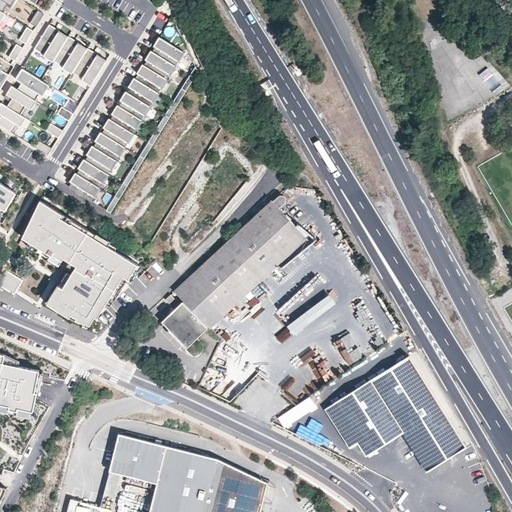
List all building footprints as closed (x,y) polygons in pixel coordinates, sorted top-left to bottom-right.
[(0,0),(0,7),(4,10),(9,1),(9,0),(0,0)] [(38,12),(30,24),(36,28),(44,16),(38,12)] [(53,60),(67,38),(58,32),(58,33),(55,36),(52,34),(54,30),(56,29),(49,24),(34,49),(44,55),(43,56),(53,62),(53,60)] [(175,36),(176,27),(166,25),(164,34),(175,36)] [(27,29),(19,42),(26,46),(33,33),(27,29)] [(73,72),(87,50),(77,44),(75,48),(72,46),(74,42),(75,41),(68,36),(67,38),(53,60),(63,66),(62,68),(72,73),(73,72)] [(154,46),(156,47),(158,43),(160,45),(163,40),(159,37),(154,46)] [(155,53),(175,66),(178,61),(184,52),(163,40),(160,45),(158,43),(156,47),(153,52),(155,53)] [(16,44),(9,57),(15,61),(23,48),(16,44)] [(91,85),(106,61),(96,55),(96,56),(94,60),(91,58),(93,54),(94,52),(87,48),(87,50),(73,72),(82,78),(82,80),(91,85)] [(175,66),(155,53),(152,58),(149,57),(147,60),(144,65),(146,66),(167,79),(170,75),(175,66)] [(0,63),(0,88),(2,89),(10,75),(2,70),(4,66),(0,63)] [(167,79),(146,66),(143,71),(141,70),(138,74),(136,79),(138,80),(159,93),(161,88),(167,79)] [(478,73),(494,93),(502,86),(486,67),(478,73)] [(47,84),(22,69),(17,78),(23,81),(18,90),(32,98),(37,90),(41,93),(47,84)] [(186,91),(194,77),(190,75),(181,88),(186,91)] [(159,93),(138,80),(135,85),(133,84),(130,88),(127,92),(130,94),(150,106),(153,102),(159,93)] [(18,90),(11,86),(6,94),(12,98),(7,106),(20,115),(26,106),(30,109),(36,101),(32,98),(18,90)] [(177,104),(186,91),(181,88),(173,102),(177,104)] [(150,106),(130,94),(127,98),(124,97),(122,101),(119,106),(121,107),(142,120),(144,115),(150,106)] [(169,118),(177,104),(173,102),(165,115),(169,118)] [(20,126),(25,118),(20,115),(7,106),(1,103),(0,104),(0,114),(2,115),(0,117),(0,125),(10,132),(15,123),(20,126)] [(62,106),(58,113),(70,120),(74,113),(62,106)] [(142,120),(121,107),(118,112),(116,111),(113,115),(111,119),(113,121),(133,133),(136,129),(142,120)] [(161,131),(169,118),(165,115),(156,129),(161,131)] [(133,133),(113,121),(110,126),(108,124),(105,128),(102,133),(105,134),(125,147),(128,142),(133,133)] [(51,122),(47,130),(59,137),(64,130),(51,122)] [(152,145),(161,131),(156,129),(148,142),(152,145)] [(125,147),(105,134),(102,139),(99,138),(96,142),(94,146),(96,148),(117,160),(119,156),(125,147)] [(40,140),(36,148),(48,155),(52,148),(40,140)] [(144,158),(152,145),(148,142),(140,156),(144,158)] [(117,160),(96,148),(93,153),(91,151),(88,155),(85,160),(88,161),(108,174),(111,170),(117,160)] [(140,156),(131,169),(136,172),(144,158),(140,156)] [(108,174),(88,161),(85,166),(82,165),(80,169),(77,174),(79,175),(100,188),(103,183),(108,174)] [(127,186),(136,172),(131,169),(123,183),(127,186)] [(94,197),(100,188),(79,175),(76,180),(74,178),(71,182),(69,187),(91,201),(94,197)] [(0,206),(4,208),(15,191),(0,181),(0,206)] [(123,183),(114,197),(119,199),(127,186),(123,183)] [(185,300),(168,316),(172,320),(168,324),(188,345),(209,326),(211,327),(307,237),(279,208),(286,201),(287,200),(286,198),(286,197),(285,196),(284,196),(283,195),(281,195),(274,202),(272,200),(176,290),(185,300)] [(111,213),(119,199),(114,197),(106,210),(111,213)] [(61,214),(39,201),(17,236),(29,244),(47,255),(48,254),(62,262),(64,259),(69,262),(76,267),(73,271),(62,289),(57,286),(47,303),(70,318),(88,329),(94,319),(100,322),(113,302),(126,281),(136,265),(59,218),(61,214)] [(61,214),(59,218),(136,265),(138,262),(106,242),(107,241),(96,234),(96,235),(72,221),(73,220),(62,214),(61,214)] [(47,255),(29,244),(26,248),(45,260),(46,258),(47,255)] [(62,262),(48,254),(47,255),(46,258),(59,266),(62,262)] [(73,271),(76,267),(69,262),(67,267),(73,271)] [(141,268),(136,265),(126,281),(132,284),(141,268)] [(23,279),(8,270),(0,283),(0,284),(14,293),(23,279)] [(171,302),(176,297),(173,293),(168,298),(171,302)] [(330,293),(288,325),(295,333),(336,301),(330,293)] [(172,320),(168,316),(164,320),(168,324),(172,320)] [(344,334),(331,344),(337,352),(351,343),(344,334)] [(343,355),(348,364),(373,349),(368,340),(343,355)] [(310,346),(297,354),(303,363),(316,354),(310,346)] [(0,351),(0,411),(9,413),(9,409),(17,411),(17,414),(31,417),(37,393),(35,392),(39,370),(3,362),(4,353),(0,351)] [(359,443),(367,455),(404,432),(428,470),(467,446),(410,355),(372,379),(357,388),(335,402),(359,443)] [(323,363),(311,372),(321,384),(333,376),(323,363)] [(282,387),(287,391),(296,381),(291,377),(282,387)] [(359,443),(335,402),(326,408),(351,448),(359,443)] [(18,427),(11,436),(22,444),(29,434),(18,427)] [(220,456),(121,430),(112,467),(159,480),(150,511),(261,511),(269,480),(220,456)] [(89,511),(92,504),(72,499),(68,511),(89,511)] [(492,511),(468,502),(463,511),(492,511)]
